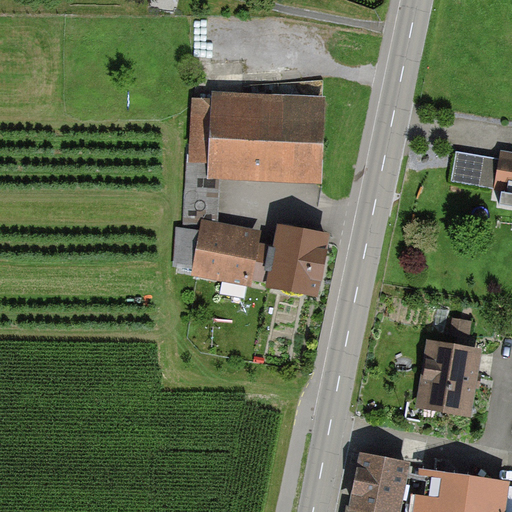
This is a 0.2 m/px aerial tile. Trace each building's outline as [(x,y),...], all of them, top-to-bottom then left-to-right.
[(314,185),(320,98),(207,91),(202,178),(314,185)] [(511,214),(511,152),(498,150),(490,194),(510,197),(507,214),(511,214)] [(491,159),(453,153),(448,183),(486,189),(491,159)] [(256,233),(199,221),(188,275),(246,286),(256,233)] [(323,238),(269,228),(259,289),(313,298),(323,238)] [(472,348),(419,342),(411,408),(463,415),(472,348)] [(361,511),(393,511),(401,463),(346,454),(337,508),(361,511)] [(501,511),(505,485),(414,471),(407,511),(501,511)]
